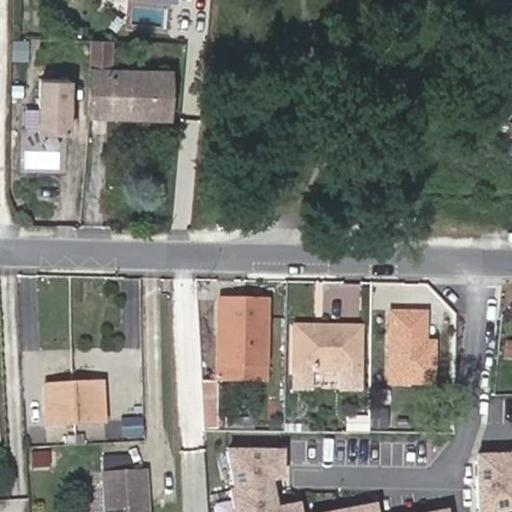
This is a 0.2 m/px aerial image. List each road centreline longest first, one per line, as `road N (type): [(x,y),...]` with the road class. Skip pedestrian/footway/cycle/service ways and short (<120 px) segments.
road 1 (residential): [(511,263),(0,251)]
road 2 (unknown): [(182,33),(190,511)]
road 3 (unknown): [(0,297),(25,511)]
